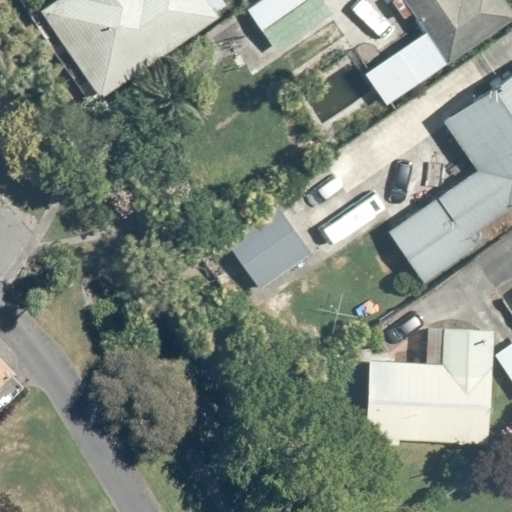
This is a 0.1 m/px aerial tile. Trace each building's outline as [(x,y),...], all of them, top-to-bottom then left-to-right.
[(42,0),(36,4),(96,94),(215,14),(205,0),(42,0)] [(331,11),(323,0),(250,0),(245,4),(275,49),(331,11)] [(511,13),(502,0),(406,0),(425,28),(364,70),(386,102),(511,16),(511,13)] [(496,232),(489,220),(511,204),(511,73),(446,117),(479,166),(389,226),(425,280),(458,257),(496,232)] [(310,253),(278,202),(225,235),(257,287),(285,269),(310,253)] [(493,326),(445,324),(443,360),(369,355),(364,432),(486,439),(493,326)] [(511,337),(492,351),(511,378),(511,337)]
